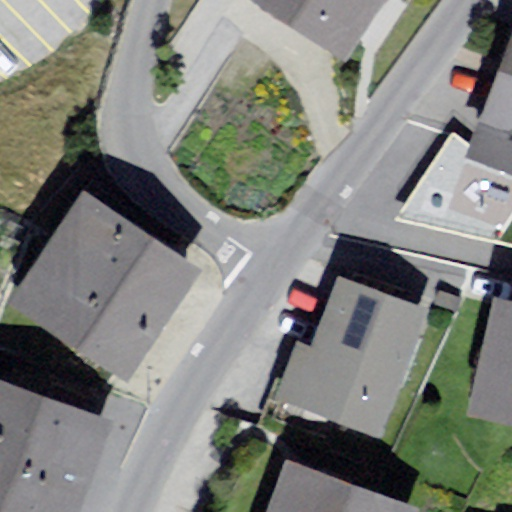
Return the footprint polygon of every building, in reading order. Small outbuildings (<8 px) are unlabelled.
[(378,0),(267,0),(345,51),(378,0)] [(511,93),(488,153),(511,162),(511,93)] [(199,277),(97,202),(30,294),(131,368),(199,277)] [(421,315),(346,290),(307,405),(382,431),(421,315)] [(511,421),(511,314),(509,314),(489,417),(511,421)] [(80,511),(112,425),(0,384),(0,504),(22,511),(80,511)] [(404,511),(303,475),(289,511),(404,511)]
